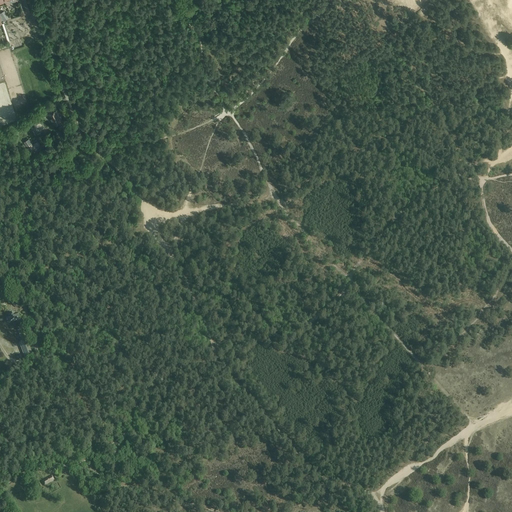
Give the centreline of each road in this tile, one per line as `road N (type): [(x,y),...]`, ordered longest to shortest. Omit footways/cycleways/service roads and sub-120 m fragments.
road 1 (track): [(38,467),(36,350),(20,288),(26,202),(79,134)]
road 2 (track): [(0,488),(30,465),(78,464),(103,450),(146,410),(188,398),(216,360)]
road 3 (track): [(212,345),(132,188),(78,133)]
road 4 (track): [(377,497),(309,468),(216,360)]
road 5 (track): [(511,410),(448,442),(377,497)]
road 6 (track): [(220,511),(78,464)]
road 7 (unclassified): [(78,133),(33,0)]
